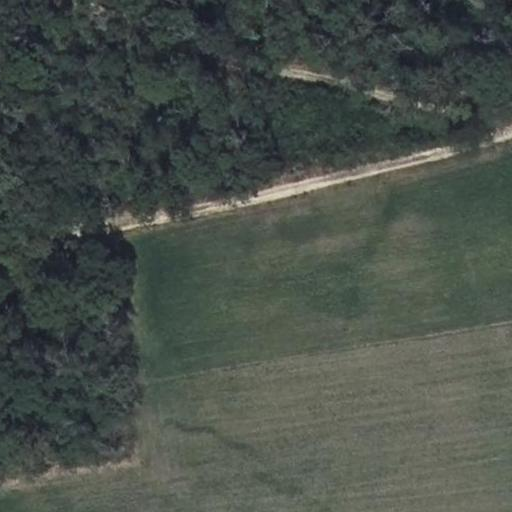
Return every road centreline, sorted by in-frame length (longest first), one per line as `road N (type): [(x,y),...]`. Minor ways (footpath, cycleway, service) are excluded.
road 1 (track): [(511,125),(116,231),(0,243)]
road 2 (track): [(511,122),(195,46),(56,0)]
